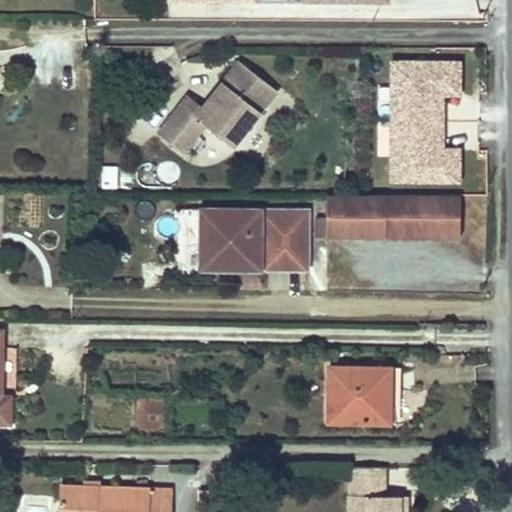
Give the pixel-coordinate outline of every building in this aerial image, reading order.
[(313,21),(313,0),(271,0),(271,21),(313,21)] [(279,91),(240,62),(216,93),(221,97),(216,103),(211,99),(205,108),(190,96),(160,134),(185,154),(207,125),(235,147),(279,91)] [(442,121),(442,106),(434,105),(434,84),(455,84),(455,62),(389,62),(389,120),(442,121)] [(455,89),(455,84),(434,84),(434,105),(442,106),(442,89),(455,89)] [(221,97),(216,93),(211,99),(216,103),(221,97)] [(442,121),(389,120),(388,179),(454,180),(454,158),(434,158),(434,136),(442,137),(442,121)] [(442,137),(434,136),(434,158),(454,158),(454,153),(441,153),(442,137)] [(101,185),(115,184),(115,165),(101,165),(101,185)] [(461,195),(328,194),(328,217),(316,217),(315,237),(327,237),(461,238),(461,195)] [(310,209),(189,209),(188,215),(201,215),(201,269),(309,269),(310,209)] [(121,251),(139,252),(140,233),(121,232),(121,251)] [(2,397),(2,331),(0,331),(0,422),(10,422),(11,397),(2,397)] [(388,365),(326,364),(325,419),(387,420),(387,405),(397,405),(398,387),(388,387),(388,365)] [(398,387),(398,365),(388,365),(388,387),(398,387)] [(146,397),(139,397),(137,397),(136,413),(138,413),(137,432),(167,433),(169,399),(150,398),(150,397),(146,397)] [(95,399),(93,422),(129,424),(130,402),(95,399)] [(399,511),(400,496),(384,496),(385,468),(349,468),(348,511),(399,511)] [(84,487),(62,487),(61,511),(169,511),(171,490),(99,488),(84,487)] [(228,511),(228,495),(202,495),(201,511),(228,511)]
